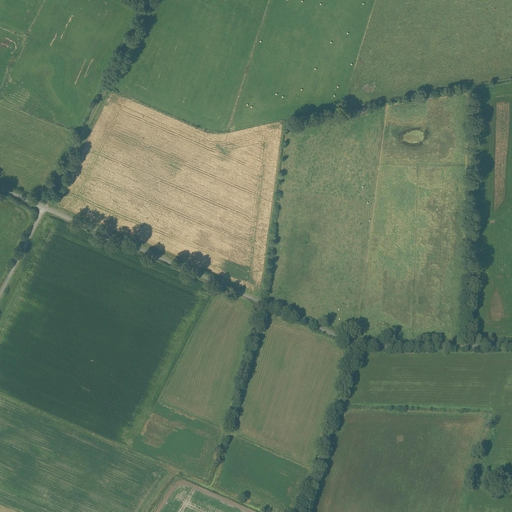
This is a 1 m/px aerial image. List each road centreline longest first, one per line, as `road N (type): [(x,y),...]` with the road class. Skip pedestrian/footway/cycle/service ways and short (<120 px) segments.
road 1 (unclassified): [(511,345),(358,344),(44,207)]
road 2 (track): [(472,84),(466,345)]
road 3 (track): [(148,0),(44,207)]
road 4 (track): [(358,344),(303,511)]
